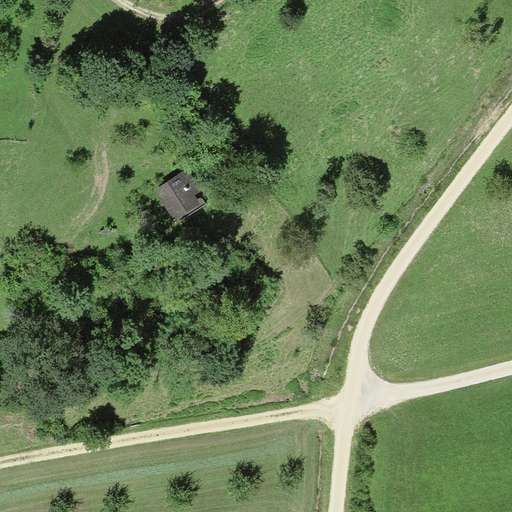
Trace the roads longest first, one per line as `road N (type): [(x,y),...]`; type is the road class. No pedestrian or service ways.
road 1 (track): [(0,462),(346,404)]
road 2 (track): [(346,404),(370,306),(511,110)]
road 3 (track): [(511,366),(346,404)]
